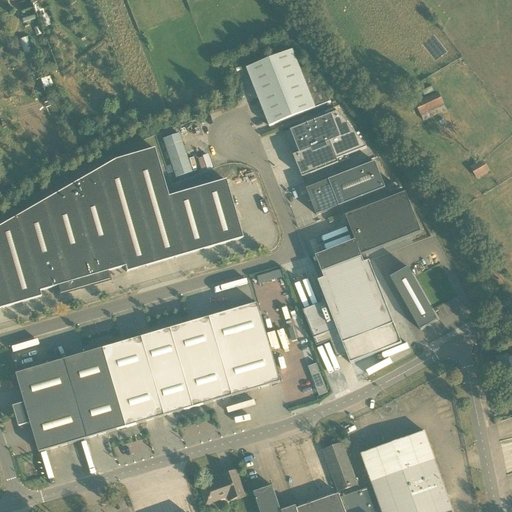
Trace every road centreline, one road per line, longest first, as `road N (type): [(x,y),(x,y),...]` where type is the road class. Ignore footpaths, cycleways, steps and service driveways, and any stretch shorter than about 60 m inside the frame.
road 1 (unclassified): [(21,504),(298,423),(458,345)]
road 2 (unclassified): [(0,342),(286,265),(292,239),(250,132)]
road 3 (unknown): [(360,396),(375,417),(418,415),(438,434),(465,511)]
road 4 (unclassified): [(495,511),(458,345)]
